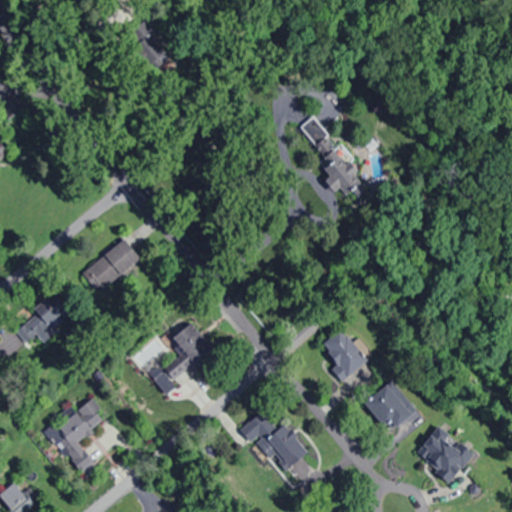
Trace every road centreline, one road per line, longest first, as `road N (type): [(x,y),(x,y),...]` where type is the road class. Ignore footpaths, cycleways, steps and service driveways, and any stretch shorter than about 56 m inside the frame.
road 1 (residential): [(382,490),(26,61),(3,25),(4,0)]
road 2 (residential): [(273,361),(95,511)]
road 3 (residential): [(126,184),(0,288)]
road 4 (residential): [(390,486),(376,496),(374,511),(420,507),(414,491),(390,486)]
